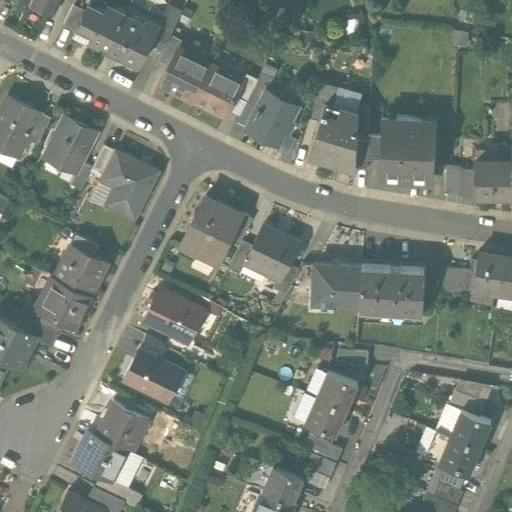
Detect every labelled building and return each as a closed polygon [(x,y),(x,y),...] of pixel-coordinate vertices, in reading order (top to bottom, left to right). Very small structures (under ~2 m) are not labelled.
[(30,0),(28,6),(50,16),(57,0),(30,0)] [(105,55),(137,71),(148,49),(160,26),(158,25),(163,16),(132,1),(125,14),(107,51),(105,55)] [(107,51),(125,14),(107,5),(103,12),(88,4),(83,13),(73,34),(88,41),(86,46),(98,52),(100,48),(107,51)] [(62,28),(73,34),(83,13),(72,8),(62,28)] [(160,26),(148,49),(161,55),(169,38),(181,15),(167,8),(163,16),(158,25),(160,26)] [(156,64),(167,70),(177,52),(181,43),(169,38),(161,55),(156,64)] [(159,88),(192,105),(210,69),(177,52),(167,70),(159,88)] [(192,105),(224,121),(235,99),(242,86),(240,85),(210,69),(192,105)] [(243,110),(253,116),(265,92),(266,92),(273,80),(261,75),(257,82),(246,104),(243,110)] [(245,76),(240,85),(242,86),(235,99),(246,104),(257,82),(245,76)] [(245,132),(277,148),(298,108),(266,92),(265,92),(253,116),(245,132)] [(307,121),(319,124),(324,108),(326,101),(313,98),(307,121)] [(0,111),(0,149),(17,158),(25,142),(38,116),(6,100),(0,111)] [(348,172),(353,171),(356,137),(358,117),(324,108),(319,124),(308,159),(348,172)] [(50,121),(38,116),(25,142),(36,147),(50,121)] [(43,160),(75,176),(81,164),(96,134),(63,118),(43,160)] [(379,183),(431,186),(434,123),(383,120),(382,139),(381,163),(379,183)] [(356,137),(353,171),(366,172),(367,162),(368,138),(356,137)] [(367,162),(381,163),(382,139),(368,138),(367,162)] [(103,178),(115,154),(103,148),(92,169),(91,172),(103,178)] [(475,199),(511,199),(511,152),(475,152),(475,170),(475,199)] [(110,209),(133,221),(156,174),(115,154),(103,178),(100,183),(119,192),(110,209)] [(91,172),(92,169),(81,164),(75,176),(69,187),(80,193),(91,172)] [(461,199),(475,199),(475,170),(461,170),(461,199)] [(0,198),(0,217),(1,218),(8,203),(0,198)] [(190,227),(179,249),(215,267),(228,241),(240,216),(204,198),(195,217),(193,216),(188,226),(190,227)] [(252,222),(240,216),(228,241),(239,247),(241,243),(252,222)] [(251,247),(243,264),(244,265),(278,281),(279,282),(287,266),(298,244),(262,226),(251,247)] [(75,236),(70,247),(93,259),(98,248),(75,236)] [(251,247),(241,243),(239,247),(228,269),(240,274),(244,265),(243,264),(251,247)] [(54,279),(90,297),(106,265),(93,259),(70,247),(54,279)] [(499,295),(505,259),(478,254),(475,272),(472,291),(499,295)] [(499,295),(511,297),(511,259),(505,259),(499,295)] [(298,272),(287,266),(279,282),(278,281),(273,291),(286,297),(291,287),(298,272)] [(314,290),(315,266),(302,266),(298,272),(291,287),(295,288),(314,290)] [(359,309),(361,269),(315,266),(314,290),(313,306),(359,309)] [(359,313),(421,316),(423,272),(361,269),(359,309),(359,313)] [(472,291),(475,272),(440,270),(439,294),(455,296),(455,290),(472,294),(472,291)] [(59,324),(74,331),(90,297),(54,279),(37,313),(38,313),(59,324)] [(203,313),(159,291),(144,322),(188,344),(203,313)] [(200,299),(195,309),(215,319),(220,309),(200,299)] [(55,333),(59,324),(38,313),(33,323),(55,333)] [(0,361),(6,365),(19,371),(35,338),(36,337),(28,333),(0,318),(0,361)] [(33,323),(28,333),(36,337),(35,338),(48,345),(55,333),(33,323)] [(195,349),(173,337),(167,349),(189,360),(195,349)] [(144,338),(138,349),(161,360),(167,349),(144,338)] [(138,349),(122,381),(167,403),(183,371),(161,360),(138,349)] [(339,350),(338,364),(366,366),(367,352),(339,350)] [(316,399),(345,410),(356,383),(327,371),(316,399)] [(461,411),(477,418),(484,402),(454,390),(447,405),(461,411)] [(305,425),(334,437),(345,410),(316,399),(305,425)] [(148,421),(112,403),(96,435),(128,451),(132,453),(148,421)] [(450,438),(479,450),(490,423),(477,418),(461,411),(450,438)] [(128,451),(96,435),(88,431),(72,464),(99,477),(112,483),(112,482),(128,451)] [(425,459),(468,476),(479,450),(450,438),(435,432),(425,459)] [(305,453),(334,464),(340,450),(311,438),(305,453)] [(299,467),(328,479),(334,464),(305,453),(299,467)] [(263,494),(291,505),(302,478),(273,467),(263,494)] [(433,498),(457,508),(462,494),(459,492),(464,480),(443,472),(433,498)] [(133,492),(112,482),(112,483),(99,477),(94,487),(124,502),(127,504),(133,492)] [(107,511),(119,511),(124,502),(94,487),(93,487),(86,501),(103,509),(103,510),(107,511)] [(103,509),(86,501),(68,492),(57,511),(101,511),(103,510),(103,509)] [(255,511),(288,511),(291,505),(263,494),(255,511)] [(433,498),(427,511),(428,511),(454,511),(457,508),(433,498)]
